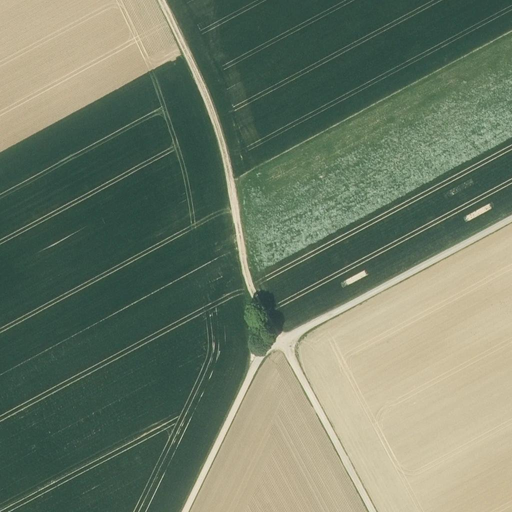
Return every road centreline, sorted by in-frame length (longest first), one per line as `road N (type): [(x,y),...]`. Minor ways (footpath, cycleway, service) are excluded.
road 1 (track): [(184,511),(260,355),(280,341),(246,278),(217,134),(159,0)]
road 2 (track): [(371,511),(280,341),(511,218)]
